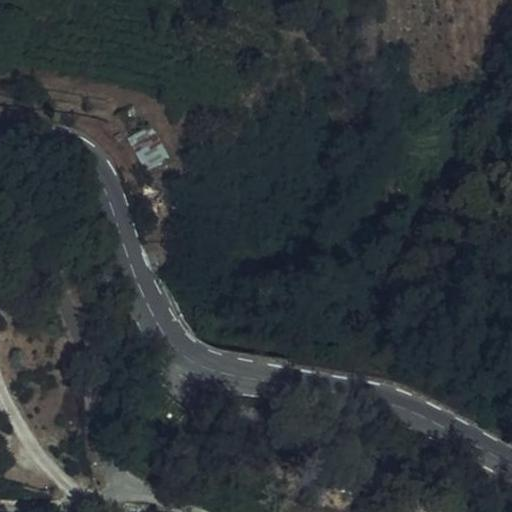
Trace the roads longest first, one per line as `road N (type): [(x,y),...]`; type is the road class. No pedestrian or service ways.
road 1 (tertiary): [(0,143),(69,149),(96,171),(162,332),(195,363),(407,408),(511,462)]
road 2 (track): [(0,243),(41,272),(63,303),(80,337),(102,446),(122,487)]
road 3 (track): [(242,375),(253,412),(332,440),(370,471),(387,511)]
road 4 (track): [(122,487),(0,508)]
